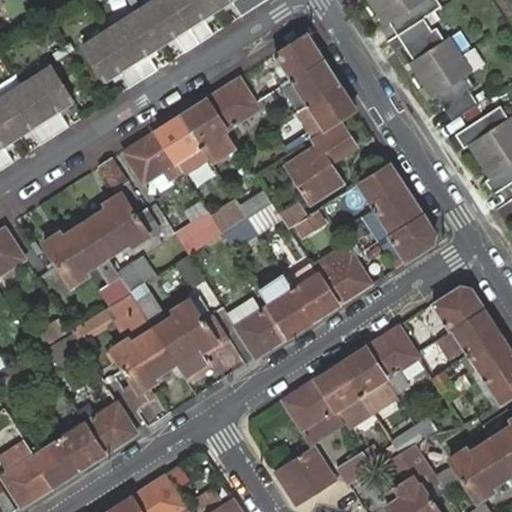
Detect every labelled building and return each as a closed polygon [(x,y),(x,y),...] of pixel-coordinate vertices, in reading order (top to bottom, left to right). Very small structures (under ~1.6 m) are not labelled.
[(121,73),(131,88),(158,70),(149,56),(177,38),(186,52),(214,35),(205,20),(233,2),(242,17),(267,0),(156,0),(84,46),(107,82),(121,73)] [(391,15),(401,31),(424,17),(442,5),(438,0),(384,0),(379,4),(388,17),(391,15)] [(389,21),(398,34),(401,31),(391,15),(388,17),(379,4),(374,7),(385,24),(389,21)] [(428,74),(462,53),(451,36),(445,39),(437,26),(432,29),(424,17),(401,31),(401,32),(412,49),(410,51),(420,67),(423,66),(428,74)] [(421,79),(428,74),(423,66),(420,67),(410,51),(412,49),(401,32),(401,31),(398,34),(414,59),(409,62),(421,79)] [(308,34),(277,54),(283,64),(293,79),(325,59),(308,34)] [(434,83),(426,87),(432,97),(436,94),(453,119),(479,102),(471,90),(476,87),(467,74),(473,70),(462,53),(428,74),(434,83)] [(340,83),(325,59),(293,79),(309,104),(340,83)] [(274,70),(284,85),(293,79),(283,64),(274,70)] [(0,171),(15,162),(6,148),(33,130),(43,144),(70,127),(61,112),(75,103),(52,67),(0,100),(0,171)] [(248,72),(241,77),(244,83),(252,78),(248,72)] [(421,79),(426,87),(434,83),(428,74),(421,79)] [(244,83),(241,77),(207,98),(227,130),(261,108),(257,102),(244,83)] [(309,104),(293,79),(284,85),(286,89),(285,90),(298,110),(309,104)] [(357,109),(340,83),(309,104),(325,128),(357,109)] [(280,101),(274,91),(267,96),(257,102),(261,108),(263,112),(280,101)] [(227,130),(207,98),(182,114),(202,145),(209,157),(211,159),(236,143),(227,130)] [(325,128),(309,104),(298,110),(314,135),(325,128)] [(480,161),(511,139),(511,116),(509,118),(501,105),(456,134),(465,147),(469,145),(480,161)] [(182,114),(158,130),(178,162),(185,173),(209,157),(202,145),(182,114)] [(345,184),(329,160),(355,143),(341,121),(315,137),(320,145),(288,165),(313,205),(345,184)] [(158,130),(124,151),(144,183),(163,171),(170,182),(185,173),(178,162),(158,130)] [(511,139),(480,161),(490,177),(486,180),(494,193),(511,182),(511,139)] [(114,158),(100,166),(114,189),(121,185),(139,212),(146,207),(114,158)] [(408,188),(392,163),(360,184),(376,208),(408,188)] [(163,171),(144,183),(151,194),(170,182),(163,171)] [(376,208),(360,184),(352,189),(368,214),(376,208)] [(424,213),(408,188),(376,208),(392,233),(424,213)] [(248,218),(273,202),(266,192),(242,207),(248,218)] [(97,263),(108,256),(130,242),(133,247),(149,237),(135,215),(121,193),(105,203),(108,207),(86,221),(63,236),(61,231),(45,242),(59,263),(73,285),(88,275),(85,270),(97,263)] [(217,223),(242,207),(237,200),(212,215),(215,221),(217,223)] [(257,231),(282,216),(273,202),(248,218),(254,227),(257,231)] [(300,204),(282,216),(290,228),(297,224),(308,217),(300,204)] [(224,234),(248,218),(242,207),(217,223),(224,234)] [(326,222),(318,211),(308,217),(297,224),(305,236),(326,222)] [(28,213),(16,220),(37,252),(45,248),(37,236),(41,233),(28,213)] [(437,233),(424,213),(392,233),(390,235),(407,262),(434,244),(437,233)] [(187,231),(179,237),(182,242),(190,255),(213,240),(224,234),(217,223),(215,221),(212,215),(201,222),(205,227),(191,236),(187,231)] [(254,227),(248,218),(224,234),(230,242),(254,227)] [(6,227),(0,230),(0,288),(22,275),(16,265),(26,259),(6,227)] [(353,251),(347,243),(313,265),(319,273),(339,305),(373,283),(355,256),(353,251)] [(374,281),(385,274),(369,250),(359,257),(374,281)] [(190,255),(180,261),(193,281),(203,275),(190,255)] [(120,274),(108,256),(97,263),(103,273),(93,279),(110,304),(130,291),(131,292),(157,275),(146,257),(120,274)] [(313,265),(312,263),(288,278),(294,289),(314,321),(339,305),(319,273),(313,265)] [(290,336),(314,321),(294,289),(288,278),(287,278),(263,294),(269,305),(290,336)] [(461,286),(434,303),(451,330),(453,329),(485,308),(472,288),(461,286)] [(128,338),(113,348),(127,369),(165,346),(154,327),(133,295),(115,307),(122,319),(117,321),(128,338)] [(176,313),(154,327),(165,346),(203,321),(189,299),(173,309),(176,313)] [(256,358),(290,336),(269,305),(236,326),(256,358)] [(501,333),(485,308),(453,329),(469,353),(501,333)] [(435,338),(422,316),(407,324),(421,347),(435,338)] [(55,320),(35,333),(44,346),(64,334),(55,320)] [(177,363),(188,380),(196,375),(194,370),(209,361),(203,352),(217,343),(203,321),(165,346),(177,363)] [(85,322),(72,330),(74,333),(81,343),(87,339),(89,328),(85,322)] [(400,325),(366,346),(387,378),(394,389),(396,393),(408,385),(399,371),(421,357),(418,352),(400,325)] [(88,354),(74,333),(46,351),(60,372),(88,354)] [(484,377),(511,359),(511,349),(501,333),(469,353),(479,368),(472,372),(478,382),(484,377)] [(125,390),(138,410),(155,400),(153,394),(148,388),(157,381),(155,377),(177,363),(165,346),(127,369),(135,381),(124,389),(125,390)] [(366,346),(342,362),(362,394),(369,403),(369,404),(394,389),(387,378),(366,346)] [(500,403),(511,395),(511,359),(484,377),(500,403)] [(194,370),(196,375),(211,365),(209,361),(194,370)] [(342,362),(317,378),(337,410),(343,419),(369,403),(362,394),(342,362)] [(433,376),(449,401),(458,395),(443,370),(433,376)] [(317,378),(283,400),(304,431),(311,443),(345,422),(343,419),(337,410),(317,378)] [(369,404),(375,414),(399,399),(396,393),(394,389),(369,404)] [(105,455),(139,433),(118,401),(95,416),(84,423),(105,455)] [(77,412),(84,423),(95,416),(88,405),(77,412)] [(511,417),(511,419),(511,420),(511,423),(491,437),(470,451),(467,447),(451,457),(465,479),(479,501),(496,491),(493,487),(511,474),(511,417)] [(417,426),(424,437),(437,429),(430,418),(417,426)] [(60,439),(80,470),(105,455),(84,423),(60,439)] [(0,448),(22,441),(16,425),(0,430),(0,448)] [(400,452),(415,443),(424,437),(417,426),(393,441),(400,452)] [(35,454),(55,486),(80,470),(60,439),(35,454)] [(22,507),(55,486),(35,454),(30,458),(20,443),(0,456),(0,458),(8,471),(1,476),(22,507)] [(387,506),(391,511),(414,511),(433,500),(426,490),(441,480),(438,477),(431,466),(415,443),(400,452),(392,458),(407,481),(387,494),(392,503),(387,506)] [(373,445),(363,451),(375,469),(384,462),(373,445)] [(297,504),(336,479),(316,447),(314,448),(276,472),(297,504)] [(342,473),(350,485),(375,469),(363,451),(338,467),(342,473)] [(451,469),(438,477),(441,480),(441,482),(447,491),(459,482),(451,469)] [(182,470),(168,478),(174,489),(189,480),(182,470)] [(166,476),(165,475),(132,496),(141,511),(188,511),(185,507),(175,491),(174,489),(166,476)] [(447,491),(451,497),(465,488),(461,481),(447,491)] [(188,511),(214,511),(224,506),(213,489),(185,507),(188,511)] [(448,509),(456,504),(451,497),(447,491),(433,500),(414,511),(440,511),(435,504),(442,500),(448,509)] [(13,503),(5,492),(0,495),(0,502),(6,511),(14,511),(17,511),(13,503)] [(141,511),(132,496),(107,511),(141,511)] [(242,511),(234,499),(224,506),(214,511),(242,511)] [(492,511),(487,503),(472,511),(492,511)]
